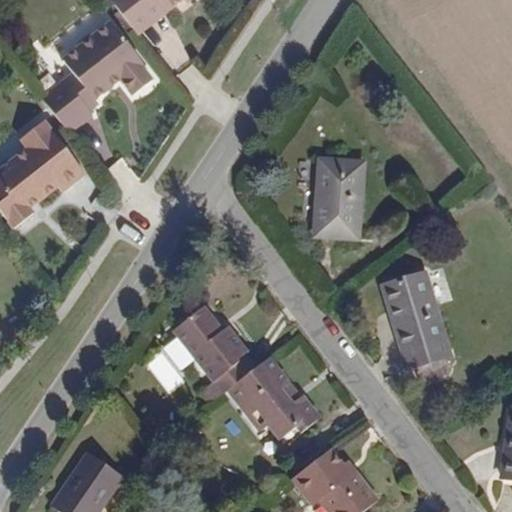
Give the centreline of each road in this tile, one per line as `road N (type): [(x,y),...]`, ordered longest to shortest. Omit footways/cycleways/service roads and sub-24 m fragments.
road 1 (residential): [(202,182),(465,511)]
road 2 (tertiary): [(0,488),(202,182)]
road 3 (tertiary): [(202,182),(327,0)]
